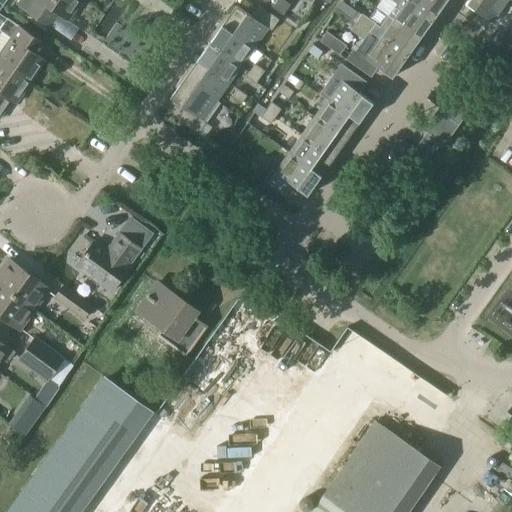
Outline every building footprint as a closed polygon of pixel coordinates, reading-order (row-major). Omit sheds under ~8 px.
[(19,0),(17,4),(27,11),(50,27),(59,13),(69,20),(83,0),(82,0),(19,0)] [(263,0),(264,1),(284,15),(291,5),(283,0),(263,0)] [(391,0),(397,3),(389,15),(421,38),(428,27),(430,28),(436,19),(408,0),(391,0)] [(408,0),(436,19),(442,10),(441,9),(447,0),(408,0)] [(468,0),(466,4),(493,23),(507,3),(502,0),(468,0)] [(229,15),(228,14),(220,24),(253,47),(267,27),(272,30),(280,20),(258,4),(251,15),(237,5),(229,15)] [(370,31),(380,38),(408,58),(414,49),(413,49),(421,38),(389,15),(382,27),(358,11),(352,19),(357,22),(370,31)] [(0,29),(12,38),(0,55),(0,60),(31,82),(46,60),(35,52),(42,42),(8,18),(0,29)] [(357,22),(352,31),(365,39),(370,31),(357,22)] [(215,31),(217,32),(210,43),(240,64),(253,47),(220,24),(215,31)] [(328,32),(321,42),(341,55),(347,46),(328,32)] [(353,49),(346,59),(370,76),(377,66),(393,78),(400,66),(402,67),(408,58),(380,38),(365,58),(353,49)] [(240,64),(210,43),(197,60),(228,82),(240,64)] [(0,60),(0,117),(12,100),(17,103),(31,82),(0,60)] [(190,70),(188,69),(183,76),(215,99),(228,82),(197,60),(190,70)] [(250,71),(260,78),(265,70),(255,63),(250,71)] [(346,67),(341,63),(319,94),(329,101),(362,124),(369,114),(367,112),(374,102),(360,92),(367,82),(346,67)] [(260,78),(250,71),(245,78),(255,85),(260,78)] [(215,99),(183,76),(176,86),(178,88),(171,98),(185,108),(178,119),(199,134),(220,103),(215,99)] [(480,96),(462,83),(455,93),(473,105),(480,96)] [(279,92),(289,99),(294,91),(284,84),(279,92)] [(238,89),(232,96),(242,103),(247,96),(238,89)] [(448,102),(466,115),(473,105),(455,93),(448,102)] [(362,124),(329,101),(317,118),(347,140),(354,130),(356,131),(362,124)] [(282,109),(272,102),(267,109),(276,116),(282,109)] [(466,115),(448,102),(441,112),(459,125),(466,115)] [(261,116),(271,124),(276,116),(267,109),(261,116)] [(459,125),(441,112),(439,111),(432,120),(452,135),(459,125)] [(304,136),(335,158),(347,140),(317,118),(304,136)] [(425,130),(427,132),(445,144),(452,135),(432,120),(425,130)] [(420,141),(438,154),(445,144),(427,132),(420,141)] [(335,158),(304,136),(292,154),(324,177),(330,169),(328,168),(335,158)] [(414,151),(432,164),(438,154),(420,141),(414,151)] [(407,161),(425,174),(432,164),(414,151),(407,161)] [(278,174),(272,169),(265,180),(286,196),(294,185),(308,195),(315,185),(317,187),(324,177),(292,154),(278,174)] [(94,241),(77,265),(93,277),(112,291),(130,267),(128,266),(129,264),(141,248),(120,233),(110,226),(102,233),(94,241)] [(51,289),(9,258),(0,270),(0,283),(36,310),(51,289)] [(0,315),(20,331),(36,310),(0,283),(0,315)] [(158,283),(138,310),(164,329),(159,335),(186,354),(207,326),(195,317),(198,312),(158,283)] [(63,285),(55,297),(84,318),(92,306),(63,285)] [(27,348),(65,376),(74,364),(36,336),(27,348)] [(0,358),(1,356),(8,361),(15,352),(0,340),(0,358)] [(18,360),(47,381),(35,397),(44,404),(65,376),(27,348),(18,360)] [(506,430),(511,421),(511,416),(504,410),(495,422),(506,430)] [(19,412),(10,425),(25,436),(34,423),(19,412)] [(312,511),(407,511),(440,465),(375,421),(312,511)]
